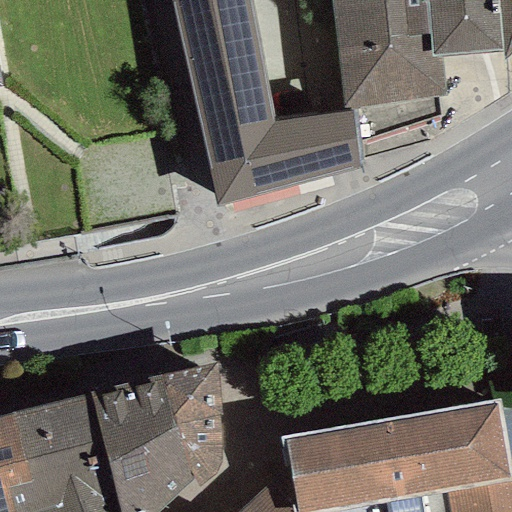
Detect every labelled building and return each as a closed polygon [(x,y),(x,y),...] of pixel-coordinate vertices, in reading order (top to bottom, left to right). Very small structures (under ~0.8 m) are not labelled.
[(169,0),(215,207),(362,168),(353,112),(272,124),(249,0),(169,0)] [(330,0),(344,108),(444,96),(442,56),(432,56),(427,0),(330,0)] [(442,56),(502,51),(497,0),(427,0),(432,56),(442,56)] [(511,0),(497,0),(502,51),(502,60),(511,52),(511,0)] [(216,364),(90,393),(115,490),(120,511),(158,511),(175,497),(187,504),(226,466),(216,364)] [(7,490),(13,511),(42,511),(115,490),(90,393),(8,414),(30,484),(7,490)] [(497,400),(277,439),(285,471),(293,511),(425,511),(423,499),(442,496),(511,480),(511,478),(511,472),(497,400)] [(0,511),(13,511),(7,490),(30,484),(8,414),(0,415),(0,511)] [(293,511),(285,471),(236,511),(293,511)] [(511,480),(442,496),(444,511),(511,511),(511,471),(511,472),(511,478),(511,480)] [(120,511),(115,490),(42,511),(120,511)] [(444,511),(442,496),(423,499),(425,511),(444,511)]
